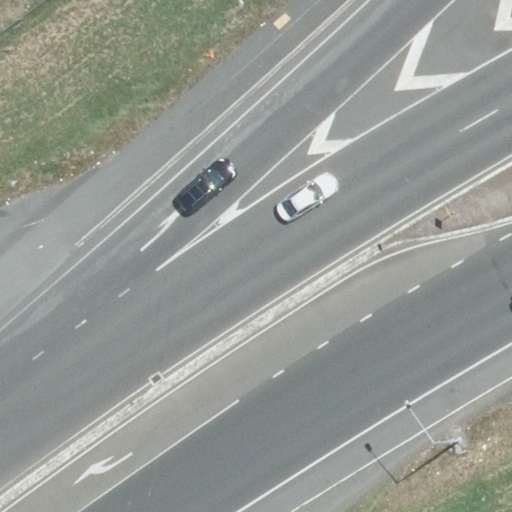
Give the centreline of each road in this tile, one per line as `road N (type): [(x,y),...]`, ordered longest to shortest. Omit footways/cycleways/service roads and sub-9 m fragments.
road 1 (trunk): [(0,428),(338,211),(511,110)]
road 2 (motorway): [(0,380),(416,0)]
road 3 (trunk): [(511,284),(139,511)]
